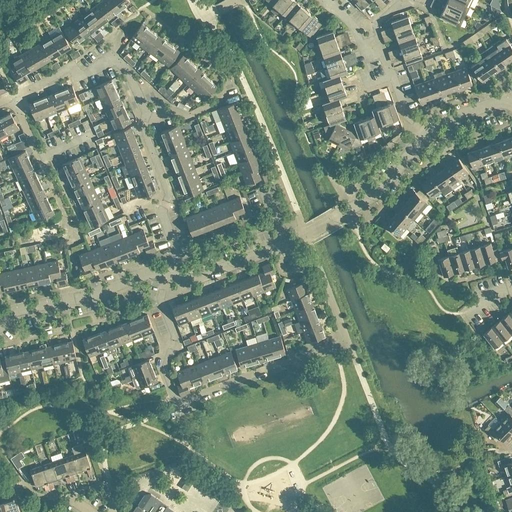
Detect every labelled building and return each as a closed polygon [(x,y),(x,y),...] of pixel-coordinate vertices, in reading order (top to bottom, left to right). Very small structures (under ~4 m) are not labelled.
[(121,9),(113,0),(102,0),(101,1),(112,16),(121,9)] [(131,2),(128,0),(113,0),(121,9),(131,2)] [(274,12),(284,0),(270,0),(269,1),(274,6),(271,10),(274,12)] [(286,15),(297,2),(294,0),(284,0),(274,12),(277,15),(280,11),(286,15)] [(369,2),(367,0),(351,0),(361,10),(369,2)] [(447,0),(445,6),(465,16),(470,6),(456,0),(447,0)] [(499,4),(498,0),(492,0),(491,4),(491,5),(500,9),(500,6),(499,4)] [(112,16),(101,1),(92,8),(103,23),(112,16)] [(290,26),(305,9),(297,2),(286,15),(291,20),(287,24),(290,26)] [(501,12),(501,11),(500,9),(491,5),(494,17),(501,12)] [(463,19),(465,16),(445,6),(440,16),(460,26),(463,19)] [(103,23),(92,8),(83,15),(94,30),(103,23)] [(302,29),(313,16),(305,9),(290,26),(293,29),(297,25),(302,29)] [(94,30),(83,15),(74,22),(85,37),(94,30)] [(412,26),(408,15),(391,21),(395,32),(412,26)] [(311,37),(322,23),(313,16),(302,29),(311,37)] [(39,18),(33,22),(36,26),(42,22),(39,18)] [(85,37),(74,22),(64,30),(76,44),(85,37)] [(141,46),(152,30),(142,23),(131,39),(141,46)] [(415,36),(412,26),(395,32),(399,42),(415,36)] [(393,28),(380,33),(382,41),(395,36),(393,28)] [(150,52),(161,37),(152,30),(141,46),(150,52)] [(71,47),(62,31),(51,37),(61,53),(71,47)] [(337,41),(333,31),(317,36),(319,43),(314,45),(315,49),(337,41)] [(419,47),(415,36),(399,42),(402,52),(419,47)] [(61,53),(51,37),(42,43),(51,59),(61,53)] [(159,59),(170,44),(161,37),(150,52),(159,59)] [(511,46),(506,38),(501,41),(500,40),(495,43),(508,61),(511,58),(511,46)] [(340,51),(337,41),(315,49),(317,53),(322,51),(324,57),(340,51)] [(51,59),(42,43),(32,48),(41,64),(51,59)] [(508,61),(495,43),(486,49),(489,53),(501,70),(505,67),(503,64),(508,61)] [(168,66),(180,51),(170,44),(159,59),(168,66)] [(422,57),(419,47),(402,52),(406,63),(422,57)] [(41,64),(32,48),(22,54),(31,70),(41,64)] [(501,70),(489,53),(486,49),(478,55),(481,59),(480,59),(490,73),(495,70),(497,73),(501,70)] [(344,62),(340,51),(324,57),(326,64),(321,66),(322,69),(344,62)] [(31,70),(22,54),(12,60),(18,71),(14,74),(20,84),(28,79),(25,74),(31,70)] [(179,76),(192,62),(183,54),(170,68),(179,76)] [(490,73),(480,59),(471,66),(473,69),(477,74),(483,82),(487,79),(486,77),(490,73)] [(187,84),(200,70),(192,62),(179,76),(187,84)] [(348,72),(344,62),(322,69),(324,73),(329,71),(331,77),(331,78),(340,75),(348,72)] [(472,83),(466,67),(456,71),(462,90),(467,88),(466,85),(472,83)] [(413,70),(409,71),(412,79),(418,76),(416,69),(413,70)] [(196,92),(209,78),(200,70),(187,84),(196,92)] [(451,91),(445,74),(444,70),(434,74),(435,78),(442,97),(447,95),(446,93),(451,91)] [(462,90),(456,71),(445,74),(451,91),(456,89),(457,92),(462,90)] [(152,78),(147,74),(144,77),(149,82),(152,78)] [(343,85),(340,75),(331,78),(331,77),(323,80),(326,87),(320,89),(322,92),(343,85)] [(204,100),(217,86),(209,78),(196,92),(204,100)] [(442,97),(435,78),(425,81),(431,98),(436,96),(437,99),(442,97)] [(116,90),(112,79),(95,87),(99,98),(116,90)] [(431,98),(425,81),(414,85),(421,104),(426,103),(425,100),(431,98)] [(347,96),(343,85),(322,92),(323,96),(328,94),(330,100),(330,101),(339,98),(347,96)] [(79,104),(76,96),(72,86),(61,90),(68,108),(79,104)] [(68,108),(61,90),(51,95),(58,112),(68,108)] [(121,100),(116,90),(99,98),(104,108),(121,100)] [(58,112),(51,95),(40,99),(47,116),(58,112)] [(318,95),(310,98),(311,103),(320,101),(318,95)] [(342,108),(339,98),(330,101),(330,100),(322,103),(325,110),(320,112),(321,116),(342,108)] [(47,116),(40,99),(29,103),(36,121),(47,116)] [(303,110),(311,109),(310,99),(302,100),(303,110)] [(126,111),(121,100),(104,108),(109,118),(126,111)] [(239,113),(234,102),(217,109),(221,120),(239,113)] [(399,118),(393,102),(383,106),(390,127),(394,126),(392,121),(399,118)] [(390,127),(383,106),(372,109),(374,115),(378,125),(379,125),(385,123),(386,128),(390,127)] [(346,119),(342,108),(321,116),(322,119),(327,117),(330,124),(335,122),(335,123),(346,119)] [(131,121),(126,111),(109,118),(114,129),(131,121)] [(19,129),(10,112),(0,117),(9,134),(19,129)] [(243,124),(239,113),(221,120),(225,131),(243,124)] [(381,131),(379,125),(378,125),(374,115),(364,118),(372,140),(375,139),(374,133),(381,131)] [(0,139),(9,134),(0,117),(0,139)] [(372,140),(364,118),(354,122),(358,134),(358,133),(360,138),(366,136),(368,141),(372,140)] [(338,145),(346,129),(335,124),(335,123),(335,122),(330,124),(323,126),(326,134),(330,136),(328,140),(338,145)] [(182,124),(183,131),(192,129),(191,123),(182,124)] [(247,134),(243,124),(225,131),(230,141),(247,134)] [(183,136),(178,125),(161,132),(165,143),(183,136)] [(135,137),(131,126),(113,133),(118,144),(135,137)] [(362,145),(360,138),(358,133),(358,134),(356,134),(346,129),(338,145),(348,150),(350,146),(354,147),(362,145)] [(251,145),(247,134),(230,141),(234,152),(251,145)] [(187,147),(183,136),(165,143),(169,153),(187,147)] [(139,148),(135,137),(118,144),(122,154),(139,148)] [(511,154),(511,147),(508,138),(503,140),(502,137),(497,138),(504,158),(511,154)] [(14,144),(16,147),(18,151),(29,146),(26,138),(14,144)] [(504,158),(497,138),(492,140),(493,143),(488,145),(494,161),(504,158)] [(494,161),(488,145),(483,147),(482,144),(477,146),(484,165),(494,161)] [(255,156),(251,145),(234,152),(238,163),(255,156)] [(484,165),(477,146),(472,147),(473,150),(467,152),(473,169),(484,165)] [(191,157),(187,147),(169,153),(173,164),(191,157)] [(126,165),(143,158),(139,148),(122,154),(126,165)] [(30,161),(25,150),(8,158),(13,169),(30,161)] [(84,167),(80,156),(63,164),(67,175),(84,167)] [(259,166),(255,156),(238,163),(242,173),(259,166)] [(195,168),(191,157),(173,164),(178,175),(195,168)] [(130,176),(147,169),(143,158),(126,165),(130,176)] [(469,173),(459,158),(454,162),(452,159),(448,162),(459,179),(469,173)] [(35,171),(30,161),(13,169),(18,179),(35,171)] [(459,179),(448,162),(444,165),(445,168),(441,171),(450,185),(453,189),(461,183),(459,179)] [(271,180),(267,170),(262,173),(259,166),(242,173),(246,184),(258,179),(260,184),(271,180)] [(89,177),(84,167),(67,175),(72,185),(89,177)] [(199,178),(195,168),(178,175),(182,185),(199,178)] [(152,179),(147,169),(130,176),(134,186),(152,179)] [(40,182),(35,171),(18,179),(23,190),(40,182)] [(450,185),(441,171),(436,174),(434,172),(430,175),(441,191),(442,191),(444,195),(453,189),(450,185)] [(441,191),(430,175),(426,177),(427,180),(422,183),(432,198),(441,191)] [(94,188),(89,177),(72,185),(77,196),(94,188)] [(203,189),(199,178),(182,185),(186,196),(203,189)] [(152,179),(134,186),(138,197),(156,190),(152,179)] [(45,192),(40,182),(23,190),(28,200),(45,192)] [(419,187),(415,191),(420,195),(427,201),(429,199),(419,187)] [(82,206),(99,198),(103,196),(101,192),(97,194),(94,188),(77,196),(82,206)] [(428,202),(413,189),(409,193),(411,195),(408,200),(421,211),(428,202)] [(49,202),(45,192),(28,200),(32,210),(49,202)] [(244,209),(240,196),(229,201),(235,218),(242,216),(244,221),(253,217),(249,207),(244,209)] [(104,208),(99,198),(82,206),(87,216),(104,208)] [(421,211),(408,200),(404,204),(402,202),(398,206),(400,207),(414,219),(421,211)] [(235,218),(229,201),(218,205),(225,222),(235,218)] [(54,213),(49,202),(32,210),(37,221),(54,213)] [(225,222),(218,205),(207,209),(214,226),(225,222)] [(414,219),(400,207),(398,206),(395,210),(397,212),(394,216),(400,221),(407,227),(414,219)] [(108,219),(104,208),(87,216),(91,227),(108,219)] [(214,226),(207,209),(197,213),(203,231),(214,226)] [(203,231),(197,213),(186,217),(192,235),(203,231)] [(407,227),(400,221),(394,216),(390,220),(388,219),(384,223),(399,236),(407,227)] [(445,229),(441,230),(444,241),(450,239),(449,235),(447,235),(445,229)] [(148,242),(143,230),(132,234),(139,251),(145,249),(147,254),(157,251),(153,240),(148,242)] [(139,251),(132,234),(122,238),(129,255),(139,251)] [(111,242),(108,237),(99,241),(101,246),(100,246),(107,264),(118,260),(111,242)] [(129,255),(122,238),(111,242),(118,260),(129,255)] [(390,247),(384,243),(381,247),(387,251),(390,247)] [(496,260),(493,249),(491,243),(480,246),(485,263),(496,260)] [(107,264),(100,246),(90,251),(97,268),(107,264)] [(485,263),(480,246),(470,249),(475,266),(485,263)] [(511,266),(511,247),(500,251),(502,259),(505,258),(508,268),(511,266)] [(475,266),(470,249),(459,252),(464,269),(475,266)] [(97,268),(90,251),(79,255),(84,267),(79,269),(83,279),(92,276),(90,270),(97,268)] [(464,269),(459,252),(449,256),(454,273),(464,269)] [(454,273),(449,256),(438,259),(443,276),(454,273)] [(60,273),(57,260),(46,263),(50,281),(57,279),(58,285),(68,283),(65,271),(60,273)] [(276,287),(271,275),(276,273),(271,262),(262,266),(264,271),(258,274),(265,291),(276,287)] [(50,281),(46,263),(35,265),(39,283),(50,281)] [(39,283),(35,265),(24,268),(28,286),(39,283)] [(28,286),(24,268),(12,270),(17,288),(28,286)] [(17,288),(12,270),(1,273),(5,291),(17,288)] [(265,291),(258,274),(247,278),(254,295),(265,291)] [(309,293),(306,286),(312,284),(308,275),(297,279),(299,284),(287,288),(291,299),(309,293)] [(254,295),(247,278),(237,282),(243,299),(254,295)] [(243,299),(237,282),(226,286),(233,304),(243,299)] [(233,304),(226,286),(215,290),(222,308),(233,304)] [(222,308),(215,290),(205,294),(211,312),(222,308)] [(313,303),(309,293),(291,299),(295,310),(313,303)] [(211,312),(205,294),(194,299),(201,316),(211,312)] [(201,316),(194,299),(183,303),(190,320),(201,316)] [(190,320),(183,303),(172,307),(179,324),(190,320)] [(317,314),(313,303),(295,310),(299,321),(317,314)] [(281,314),(289,310),(287,304),(278,307),(281,314)] [(511,333),(511,317),(509,313),(500,320),(511,334),(511,333)] [(154,331),(147,314),(136,318),(143,336),(154,331)] [(321,325),(317,314),(299,321),(304,331),(321,325)] [(143,336),(136,318),(126,322),(132,340),(143,336)] [(511,334),(500,320),(492,327),(503,341),(511,334)] [(132,340),(126,322),(115,326),(122,344),(132,340)] [(325,336),(321,325),(304,331),(308,342),(325,336)] [(122,344),(115,326),(104,331),(113,352),(117,351),(115,347),(122,344)] [(503,341),(492,327),(483,334),(494,348),(503,341)] [(113,352),(104,331),(94,335),(100,352),(107,350),(108,354),(113,352)] [(100,352),(94,335),(83,339),(89,356),(100,352)] [(286,353),(280,335),(269,339),(274,357),(286,353)] [(274,357),(269,339),(258,342),(263,360),(274,357)] [(76,359),(72,341),(61,343),(65,361),(76,359)] [(263,360),(258,342),(247,346),(252,363),(263,360)] [(65,361),(61,343),(50,346),(54,364),(65,361)] [(54,364),(50,346),(38,348),(43,366),(54,364)] [(252,363),(247,346),(236,349),(241,367),(252,363)] [(43,366),(38,348),(27,351),(32,369),(43,366)] [(140,359),(151,355),(148,349),(138,354),(140,359)] [(32,369),(27,351),(16,353),(20,371),(32,369)] [(237,368),(231,351),(220,355),(226,373),(237,368)] [(16,353),(5,356),(6,359),(9,374),(20,371),(16,353)] [(226,373),(220,355),(209,359),(216,377),(226,373)] [(0,381),(10,380),(9,374),(6,359),(0,361),(0,359),(0,381)] [(153,370),(149,359),(132,365),(136,376),(153,370)] [(216,377),(209,359),(198,363),(205,381),(216,377)] [(205,381),(198,363),(188,368),(194,385),(205,381)] [(194,385),(188,368),(177,372),(181,384),(177,386),(181,396),(190,393),(188,387),(194,385)] [(158,381),(153,370),(136,376),(132,378),(133,380),(135,387),(138,388),(158,381)] [(511,408),(508,405),(504,409),(508,413),(501,421),(511,432),(511,408)] [(511,437),(511,432),(501,421),(493,429),(489,425),(484,429),(494,438),(498,434),(506,443),(511,437)] [(91,467),(85,450),(74,454),(80,470),(86,468),(89,475),(93,474),(90,467),(91,467)] [(23,465),(19,460),(16,454),(10,458),(17,469),(23,465)] [(80,470),(74,454),(63,458),(71,481),(75,480),(73,473),(80,470)] [(511,473),(511,461),(510,456),(497,461),(499,466),(503,465),(507,476),(511,473)] [(71,481),(63,458),(52,461),(58,478),(65,476),(67,482),(71,481)] [(58,478),(52,461),(42,465),(49,488),(54,487),(51,480),(58,478)] [(49,488),(42,465),(30,469),(36,485),(43,483),(45,490),(49,488)] [(187,491),(190,485),(194,480),(189,477),(182,487),(187,491)] [(19,511),(15,498),(12,492),(8,493),(10,500),(4,502),(7,511),(19,511)] [(176,511),(167,506),(166,507),(160,503),(161,501),(151,494),(144,495),(132,511),(176,511)]
